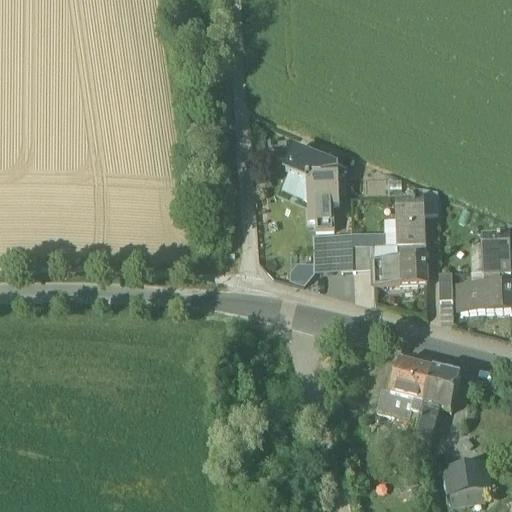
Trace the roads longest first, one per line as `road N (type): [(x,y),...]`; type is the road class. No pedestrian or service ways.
road 1 (unclassified): [(235,0),(247,306)]
road 2 (tertiary): [(247,306),(0,296)]
road 3 (tertiary): [(292,315),(511,373)]
road 4 (unclassified): [(292,315),(341,511)]
